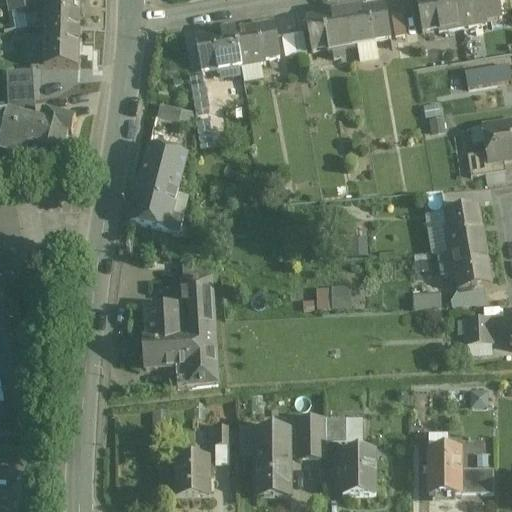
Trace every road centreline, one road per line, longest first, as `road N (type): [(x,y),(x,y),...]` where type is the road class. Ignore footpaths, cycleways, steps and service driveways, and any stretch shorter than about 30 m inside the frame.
road 1 (tertiary): [(127,28),(80,511)]
road 2 (residential): [(283,0),(127,28)]
